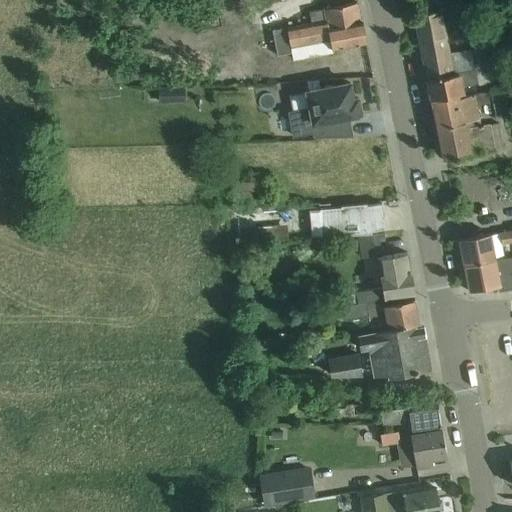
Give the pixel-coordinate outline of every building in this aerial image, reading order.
[(410,0),(413,16),(415,15),(421,48),(421,49),(427,80),(476,71),(474,57),(472,48),(459,51),(449,53),(448,49),(447,43),(445,32),(444,25),(441,10),(439,0),(410,0)] [(311,23),(272,30),(276,49),(277,56),(292,53),(293,59),(332,52),(331,50),(336,49),(365,44),(358,3),(309,12),(311,23)] [(120,30),(120,42),(140,42),(140,30),(120,30)] [(476,71),(427,80),(431,100),(463,94),(461,87),(478,84),(477,81),(476,75),(489,72),(496,71),(497,71),(492,43),(476,46),(472,47),(472,48),(474,57),(476,71)] [(267,86),(250,83),(247,99),(263,103),(267,86)] [(356,114),(356,113),(360,112),(357,98),(353,99),(350,83),(334,86),(333,85),(323,87),(323,88),(307,91),(310,108),(289,113),(289,114),(290,114),(294,134),(293,135),(294,136),(314,132),(315,136),(351,135),(348,116),(356,114)] [(183,86),(157,86),(158,101),(183,100),(183,86)] [(505,92),(491,95),(491,92),(432,104),(444,160),(495,151),(495,149),(504,147),(499,124),(490,126),(490,124),(466,128),(465,123),(479,120),(476,106),(493,103),(496,119),(511,116),(511,87),(504,89),(505,92)] [(234,192),(255,191),(254,180),(234,181),(234,192)] [(379,204),(366,205),(365,205),(342,207),(343,208),(321,210),(310,211),(312,236),(323,235),(323,237),(370,233),(378,233),(377,220),(380,220),(379,204)] [(466,265),(505,258),(502,244),(511,242),(511,226),(511,227),(511,228),(511,231),(500,234),(500,232),(461,240),(466,265)] [(356,293),(358,302),(358,304),(382,300),(414,294),(407,254),(383,258),(379,233),(366,235),(370,260),(377,259),(382,288),(356,293)] [(511,257),(505,258),(495,260),(466,265),(467,265),(471,291),(472,290),(500,285),(501,288),(511,286),(511,285),(511,257)] [(358,304),(343,306),(345,320),(369,316),(370,321),(372,332),(388,329),(420,324),(416,300),(383,306),(382,300),(358,304)] [(420,324),(388,329),(372,332),(359,335),(361,348),(369,347),(374,376),(388,374),(389,377),(431,369),(428,351),(425,352),(420,324)] [(270,352),(269,368),(300,369),(301,354),(270,352)] [(332,375),(361,370),(358,354),(329,360),(332,375)] [(331,404),(315,404),(315,416),(330,416),(331,408),(331,404)] [(410,410),(409,406),(381,411),(383,424),(403,422),(403,420),(410,419),(412,429),(441,425),(438,406),(410,410)] [(398,430),(380,434),(382,445),(397,443),(400,442),(399,437),(398,430)] [(442,430),(411,435),(416,465),(417,467),(433,465),(432,459),(447,457),(442,430)] [(312,484),(309,469),(294,472),(262,477),(263,485),(266,503),(298,497),(313,495),(312,484)] [(440,511),(436,489),(416,492),(415,489),(361,498),(363,511),(440,511)]
